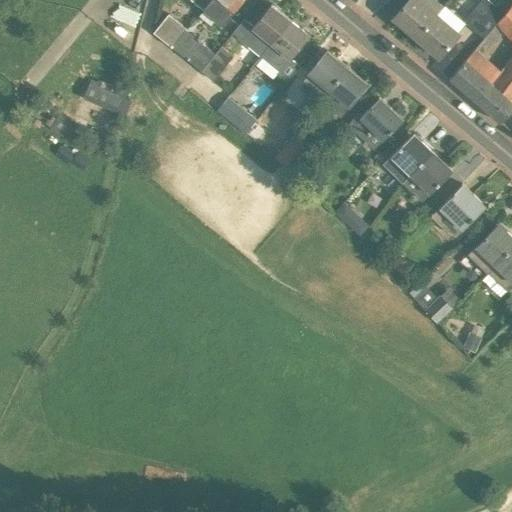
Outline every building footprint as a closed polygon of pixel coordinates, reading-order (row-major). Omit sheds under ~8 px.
[(191,0),(203,10),(211,0),(191,0)] [(211,0),(203,10),(223,25),(243,0),(211,0)] [(443,6),(436,0),(422,0),(420,2),(417,0),(408,0),(393,18),(417,38),(435,15),(443,6)] [(485,35),(504,13),(487,0),(481,0),(463,22),(483,38),(485,35)] [(511,58),(492,83),(476,102),(499,123),(511,107),(511,2),(504,13),(485,35),(493,41),(506,25),(511,30),(511,58)] [(271,43),(290,20),(271,5),(252,28),(243,20),(232,33),(261,56),(262,54),(271,43)] [(172,48),(186,30),(187,29),(169,14),(153,33),(172,48)] [(435,15),(417,38),(439,57),(459,35),(435,15)] [(272,44),(271,43),(262,54),(274,64),(272,66),(280,72),(309,36),(290,20),(272,44)] [(202,72),(222,47),(221,46),(215,54),(186,30),(172,48),(202,72)] [(222,47),(202,72),(214,81),(234,56),(222,47)] [(476,102),(492,83),(488,80),(498,68),(475,48),(450,78),(476,102)] [(322,97),(328,89),(346,67),(327,51),(309,73),(318,81),(312,88),(322,97)] [(346,67),(328,89),(329,89),(319,101),(336,114),(341,107),(345,111),(349,106),(367,84),(346,67)] [(113,91),(105,88),(106,83),(98,80),(97,82),(91,80),(83,99),(105,108),(113,91)] [(403,119),(379,97),(360,116),(356,112),(346,122),(362,137),(371,128),(383,139),(403,119)] [(246,112),(235,125),(245,133),(256,119),(246,112)] [(298,127),(283,145),(302,160),(312,147),(301,138),(305,132),(298,127)] [(408,179),(433,152),(414,133),(383,164),(384,165),(392,157),(399,164),(391,172),(404,184),(408,179)] [(408,179),(404,184),(422,201),(431,192),(453,171),(433,152),(408,179)] [(324,181),(326,176),(324,172),(319,170),(315,172),(313,176),(315,181),(319,183),(324,181)] [(464,227),(486,206),(463,184),(442,206),(464,227)] [(343,221),(350,214),(345,208),(338,215),(343,221)] [(488,273),(511,248),(511,236),(499,223),(468,255),(487,274),(488,273)] [(393,249),(398,241),(388,234),(383,243),(393,249)] [(511,248),(488,273),(507,291),(511,285),(511,248)] [(390,266),(400,274),(409,264),(400,255),(390,266)] [(436,298),(420,282),(409,293),(437,323),(452,308),(451,307),(459,299),(448,288),(440,296),(439,295),(436,298)] [(480,341),(468,336),(463,347),(475,352),(480,341)]
